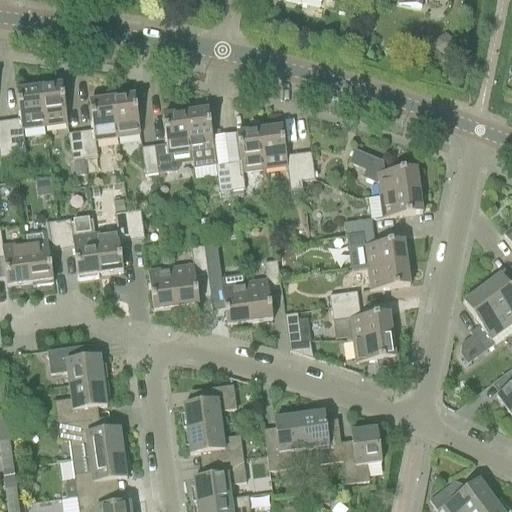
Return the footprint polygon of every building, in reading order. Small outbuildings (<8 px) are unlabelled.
[(398,0),(397,7),(420,11),(421,0),(433,0),(436,0),(435,0),(398,0)] [(61,87),(38,90),(44,130),(66,126),(61,87)] [(19,122),(7,124),(12,159),(25,157),(23,142),(22,133),(44,130),(38,90),(15,93),(19,122)] [(134,98),(111,101),(117,141),(139,138),(134,98)] [(92,133),(80,135),(84,162),(97,161),(94,144),(117,141),(111,101),(88,104),(92,133)] [(185,115),(191,164),(192,171),(214,168),(218,196),(231,194),(227,166),(215,168),(211,139),(207,112),(185,115)] [(180,166),(191,164),(185,115),(162,118),(166,147),(153,149),(157,177),(175,174),(180,166)] [(7,124),(0,124),(0,160),(12,159),(7,124)] [(281,130),(258,133),(264,172),(286,170),(289,195),(302,193),(301,185),(297,157),(285,159),(281,130)] [(239,165),(227,166),(231,194),(244,193),(242,175),(264,172),(258,133),(235,136),(239,165)] [(84,162),(80,135),(67,136),(71,164),(84,162)] [(235,136),(211,139),(215,168),(239,165),(235,136)] [(144,178),(157,177),(153,149),(140,151),(144,178)] [(377,187),(379,199),(418,194),(415,171),(383,175),(382,165),(354,153),(348,166),(364,173),(361,180),(377,187)] [(310,155),(297,157),(301,185),(314,183),(310,155)] [(83,164),(73,166),(74,178),(85,177),(83,164)] [(418,194),(379,199),(382,222),(421,216),(418,194)] [(122,203),(112,204),(114,217),(123,216),(122,203)] [(140,214),(127,215),(130,243),(143,241),(140,214)] [(116,234),(94,237),(99,277),(122,274),(118,245),(130,243),(127,215),(123,216),(114,217),(116,234)] [(92,220),(57,225),(60,252),(72,251),(77,283),(97,280),(97,277),(99,277),(94,237),(92,220)] [(342,226),(344,239),(345,239),(372,235),(370,222),(342,226)] [(23,239),(24,246),(29,286),(31,286),(32,289),(52,287),(48,254),(60,252),(57,225),(44,227),(45,236),(23,239)] [(511,232),(502,240),(511,253),(511,268),(509,270),(511,274),(511,232)] [(6,289),(29,286),(24,246),(2,249),(0,233),(0,260),(2,260),(6,289)] [(372,235),(345,239),(350,273),(366,271),(406,266),(402,243),(374,247),(372,235)] [(216,248),(203,249),(207,277),(220,275),(216,248)] [(192,268),(170,271),(175,311),(198,308),(194,279),(207,277),(203,249),(190,251),(192,268)] [(265,283),(243,286),(249,326),(272,323),(268,294),(280,292),(279,285),(276,264),(263,266),(265,283)] [(406,266),(366,271),(369,294),(409,289),(406,266)] [(175,311),(170,271),(147,274),(152,314),(175,311)] [(283,273),(278,273),(279,284),(289,282),(288,276),(283,273)] [(511,294),(499,277),(481,291),(508,329),(511,326),(511,294)] [(242,278),(219,281),(221,289),(223,309),(226,329),(249,326),(243,286),(242,278)] [(508,329),(481,291),(462,305),(479,328),(469,335),(471,339),(461,346),(459,357),(467,367),(493,347),(490,342),(508,329)] [(328,299),(330,311),(358,308),(356,295),(328,299)] [(358,308),(330,311),(332,324),(332,330),(345,341),(346,345),(352,344),(391,338),(388,316),(359,320),(358,308)] [(288,355),(312,362),(310,343),(300,344),(297,316),(283,318),(288,355)] [(391,338),(352,344),(355,367),(376,364),(377,371),(399,368),(395,338),(391,339),(391,338)] [(66,376),(68,389),(102,385),(102,382),(106,382),(104,369),(100,369),(99,360),(72,363),(70,351),(46,354),(49,378),(66,376)] [(511,374),(511,387),(495,400),(509,418),(511,416),(511,371),(511,373),(511,374)] [(53,405),(56,428),(80,425),(78,413),(106,409),(104,400),(108,399),(106,386),(103,387),(102,385),(68,389),(70,403),(53,405)] [(186,431),(186,433),(220,428),(218,415),(235,413),(232,389),(208,392),(210,404),(183,408),(184,418),(180,418),(182,431),(186,431)] [(319,468),(342,465),(342,464),(339,441),(327,443),(323,416),(313,417),(313,413),(300,415),(301,419),(298,419),(303,453),(316,451),(319,468)] [(289,455),(303,453),(298,419),(296,419),(295,416),(282,418),(283,421),(273,422),(277,450),(265,451),(268,475),(292,472),(289,455)] [(68,445),(71,464),(122,457),(122,455),(125,454),(124,441),(120,442),(119,432),(91,436),(90,424),(80,425),(56,428),(58,442),(68,445)] [(217,454),(218,466),(242,463),(239,440),(222,442),(220,428),(186,433),(186,435),(183,436),(185,449),(188,448),(189,458),(217,454)] [(342,464),(342,465),(345,488),(368,485),(366,468),(380,466),(376,432),(373,432),(372,429),(359,431),(360,434),(350,435),(354,463),(342,464)] [(0,444),(0,458),(0,459),(10,457),(8,443),(0,444)] [(10,457),(0,459),(2,473),(12,471),(10,457)] [(66,502),(76,501),(100,497),(98,486),(126,482),(124,472),(128,472),(126,459),(123,459),(122,457),(71,464),(74,483),(64,488),(66,502)] [(196,504),(196,507),(230,502),(228,489),(245,486),(242,463),(218,466),(220,478),(193,482),(194,491),(190,492),(192,505),(196,504)] [(438,511),(440,511),(441,511),(477,511),(492,501),(478,483),(455,499),(448,490),(428,504),(434,511),(438,511)] [(5,492),(6,506),(17,505),(15,491),(5,492)] [(76,501),(77,511),(129,511),(129,506),(102,509),(100,497),(76,501)] [(196,509),(193,510),(193,511),(248,511),(247,500),(230,502),(196,507),(196,509)] [(506,511),(500,502),(495,506),(492,501),(477,511),(506,511)]
